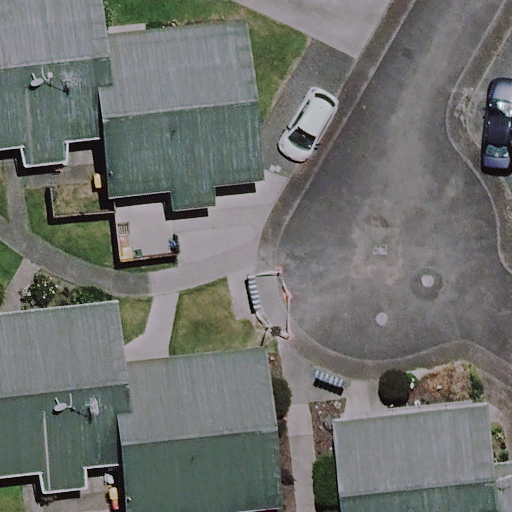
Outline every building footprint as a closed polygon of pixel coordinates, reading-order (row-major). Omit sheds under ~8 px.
[(107,39),(104,0),(0,0),(0,174),(114,168),(107,39)] [(114,168),(117,218),(254,211),(244,31),(107,39),(114,168)] [(116,364),(113,312),(0,318),(0,496),(123,490),(116,364)] [(123,490),(124,511),(272,511),(263,356),(116,364),(123,490)] [(494,511),(492,471),(489,420),(339,429),(344,511),(494,511)] [(511,511),(511,469),(492,471),(494,511),(511,511)]
